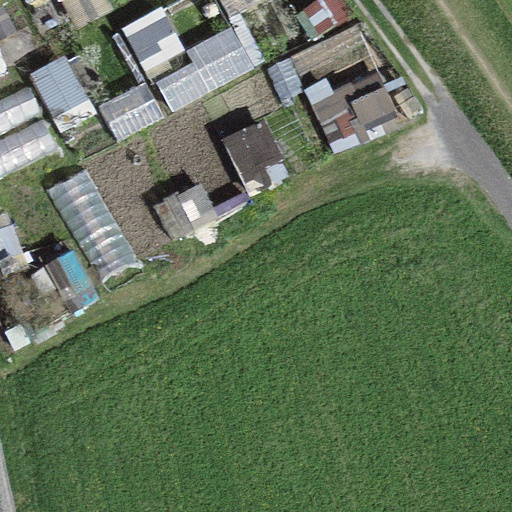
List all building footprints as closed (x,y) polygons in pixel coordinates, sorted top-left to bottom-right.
[(114,0),(69,0),(80,21),(116,3),(114,0)] [(166,0),(164,0),(124,22),(148,65),(190,43),(166,0)] [(229,0),(236,11),(254,0),(229,0)] [(175,108),(268,65),(245,17),(190,42),(197,57),(160,74),(175,108)] [(0,77),(13,73),(0,34),(0,77)] [(61,105),(84,87),(58,53),(35,71),(61,105)] [(102,102),(122,139),(170,113),(150,77),(102,102)] [(0,102),(0,168),(56,149),(36,90),(0,102)] [(256,191),(297,171),(268,112),(227,132),(256,191)] [(103,279),(142,253),(82,165),(44,191),(103,279)]
